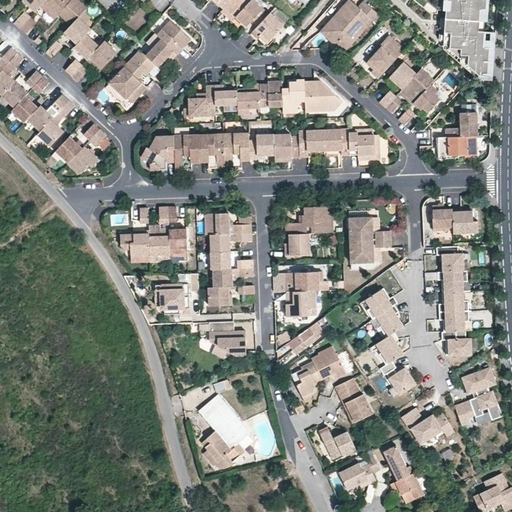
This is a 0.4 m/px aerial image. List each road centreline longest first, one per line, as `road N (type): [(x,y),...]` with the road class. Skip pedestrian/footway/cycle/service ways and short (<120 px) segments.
road 1 (residential): [(127,138),(197,66),(311,58),(408,141),(414,184)]
road 2 (residential): [(60,200),(97,245),(141,324),(194,511)]
road 3 (residential): [(262,189),(270,366),(286,429)]
road 4 (residential): [(127,138),(0,24)]
road 5 (residential): [(262,189),(414,184)]
road 6 (residential): [(129,192),(262,189)]
